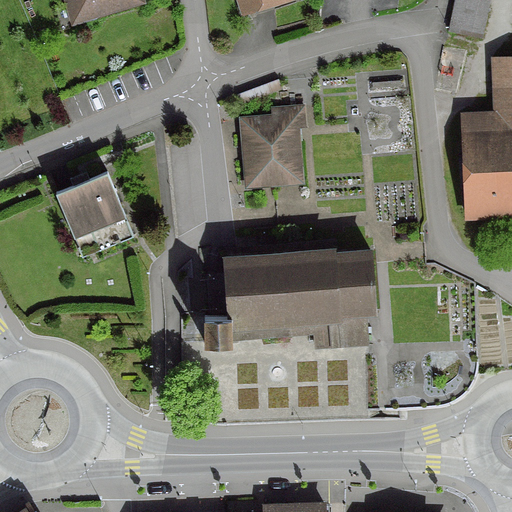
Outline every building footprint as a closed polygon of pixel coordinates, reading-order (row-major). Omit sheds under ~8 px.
[(65,0),(72,21),(139,1),(138,0),(65,0)] [(237,0),(241,10),(271,0),(237,0)] [(452,0),(446,32),(478,38),(486,0),(452,0)] [(460,117),(463,196),(511,193),(511,58),(494,59),(497,116),(460,117)] [(303,126),(302,106),(270,108),(271,118),(246,120),(248,147),(257,147),(257,155),(249,156),(250,172),(245,172),(246,185),(298,180),(294,127),(303,126)] [(96,251),(131,237),(105,172),(54,192),(72,238),(89,232),(96,251)] [(201,317),(203,344),(230,342),(230,338),(236,337),(236,332),(257,331),(257,336),(272,335),(272,329),(275,329),(275,334),(291,333),(290,328),(312,326),(313,346),(365,342),(363,311),(372,311),(368,251),(331,253),(331,243),(224,251),(225,259),(223,259),(225,283),(219,283),(220,301),(227,301),(228,315),(201,317)]
